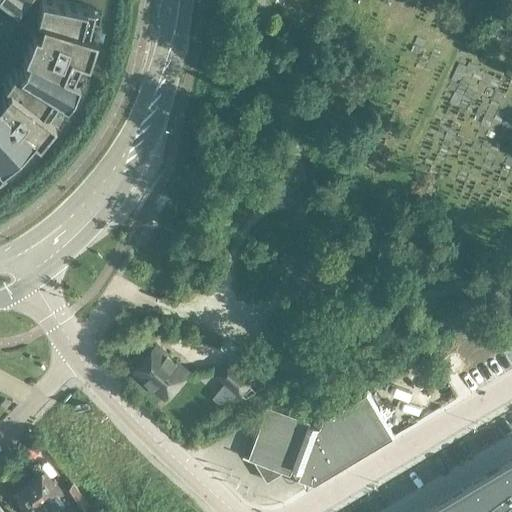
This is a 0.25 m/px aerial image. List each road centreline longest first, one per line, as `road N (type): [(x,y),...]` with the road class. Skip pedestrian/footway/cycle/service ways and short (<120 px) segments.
road 1 (unclassified): [(297,511),(511,384)]
road 2 (unclassified): [(233,511),(76,354)]
road 3 (secondary): [(105,191),(157,101),(178,0)]
